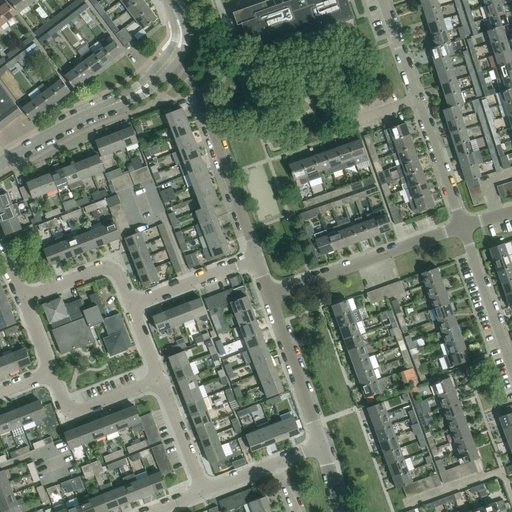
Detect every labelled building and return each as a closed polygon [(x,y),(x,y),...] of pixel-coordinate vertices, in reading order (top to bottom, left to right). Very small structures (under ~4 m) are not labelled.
[(28,5),(24,0),(11,0),(10,1),(9,0),(19,13),(19,12),(28,5)] [(128,10),(140,0),(120,0),(121,0),(128,10)] [(135,19),(149,9),(144,2),(144,3),(141,0),(140,0),(128,10),(135,19)] [(291,0),(284,3),(284,2),(282,3),(268,8),(265,2),(265,1),(233,12),(237,25),(241,24),(241,23),(242,23),(247,37),(246,37),(247,38),(262,33),(266,44),(266,43),(280,38),(280,39),(281,39),(281,38),(295,33),(297,39),(354,18),(347,0),(291,0)] [(437,0),(420,0),(424,12),(439,7),(437,0)] [(501,1),(485,6),(489,18),(504,13),(501,1)] [(7,2),(0,7),(0,13),(6,22),(16,14),(7,2)] [(66,15),(75,7),(72,3),(63,11),(66,15)] [(86,3),(76,11),(79,15),(79,14),(87,24),(92,20),(85,10),(89,7),(86,3)] [(105,12),(97,3),(93,6),(101,15),(105,12)] [(439,7),(424,12),(428,24),(443,19),(439,7)] [(149,9),(135,19),(143,29),(157,18),(151,12),(149,9)] [(56,22),(66,15),(63,11),(53,18),(56,22)] [(75,17),(79,15),(76,11),(66,18),(70,22),(70,21),(76,27),(80,23),(75,17)] [(112,22),(105,12),(101,15),(108,25),(112,22)] [(492,29),(487,31),(502,26),(508,24),(504,13),(489,18),(492,29)] [(47,29),(56,22),(53,18),(44,25),(47,29)] [(60,29),(70,22),(66,18),(57,25),(60,29)] [(443,19),(428,24),(431,36),(447,31),(443,19)] [(119,31),(112,22),(108,25),(115,34),(124,28),(119,31)] [(37,37),(47,29),(44,25),(34,33),(37,37)] [(50,36),(60,29),(57,25),(47,33),(50,36)] [(502,26),(487,31),(490,43),(506,38),(502,26)] [(129,34),(124,28),(115,34),(124,46),(132,39),(129,34)] [(447,31),(431,36),(435,47),(445,44),(451,42),(447,31)] [(56,44),(53,40),(50,36),(47,33),(38,40),(41,44),(45,41),(51,48),(56,44)] [(32,35),(22,43),(25,46),(34,39),(32,35)] [(110,36),(106,40),(108,43),(103,47),(113,59),(119,54),(118,54),(121,51),(122,52),(110,36)] [(506,38),(490,43),(494,55),(510,50),(506,38)] [(22,43),(12,50),(15,53),(25,46),(22,43)] [(34,43),(24,51),(27,55),(27,54),(33,62),(43,55),(37,47),(34,43)] [(435,47),(429,49),(433,61),(449,56),(445,44),(435,47)] [(113,59),(103,47),(94,54),(103,67),(109,62),(109,61),(112,59),(112,60),(113,59)] [(12,50),(6,55),(9,58),(15,53),(12,50)] [(511,56),(510,50),(494,55),(498,66),(511,61),(511,56)] [(23,58),(27,55),(24,51),(14,58),(17,62),(18,62),(22,66),(27,62),(23,58)] [(103,67),(94,54),(84,61),(93,74),(100,69),(99,68),(102,66),(103,67)] [(449,56),(433,61),(437,73),(453,68),(449,56)] [(8,69),(17,62),(14,58),(5,65),(8,69)] [(93,74),(84,61),(74,69),(84,81),(90,76),(92,73),(93,74)] [(498,67),(493,68),(496,80),(511,74),(511,61),(498,66),(498,67)] [(453,68),(437,73),(441,85),(456,80),(453,68)] [(83,81),(84,81),(74,69),(64,76),(74,88),(80,83),(83,80),(83,81)] [(511,74),(496,80),(500,92),(511,88),(511,74)] [(61,79),(51,86),(60,99),(60,98),(66,94),(70,91),(61,79)] [(456,80),(441,85),(444,97),(460,92),(456,80)] [(22,113),(15,103),(0,83),(0,114),(5,111),(10,107),(17,117),(22,113)] [(60,99),(51,86),(41,94),(51,106),(51,105),(56,101),(56,102),(60,99)] [(499,92),(495,93),(499,105),(503,104),(511,100),(511,88),(500,92),(499,92)] [(460,92),(444,97),(448,108),(458,105),(464,103),(460,92)] [(47,109),(51,106),(41,94),(32,101),(41,113),(46,108),(47,109)] [(511,100),(503,104),(507,116),(511,114),(511,100)] [(41,113),(32,101),(22,108),(31,121),(32,120),(31,120),(37,116),(41,113)] [(448,108),(442,110),(446,122),(462,117),(458,105),(448,108)] [(17,117),(10,107),(5,111),(12,120),(17,117)] [(166,115),(170,127),(187,120),(182,108),(166,115)] [(12,120),(5,111),(0,114),(7,124),(12,120)] [(462,117),(446,122),(450,134),(466,128),(462,117)] [(191,132),(187,120),(170,127),(175,138),(191,132)] [(392,135),(394,140),(409,135),(409,136),(405,124),(405,123),(384,131),(386,137),(392,135)] [(132,127),(120,132),(126,147),(138,142),(132,127)] [(466,128),(450,134),(454,146),(469,141),(466,128)] [(126,147),(120,132),(108,136),(114,152),(126,147)] [(196,144),(191,132),(175,138),(179,150),(196,144)] [(410,136),(409,135),(394,140),(388,142),(390,149),(397,147),(398,152),(414,147),(413,147),(409,136),(410,136)] [(114,152),(108,136),(96,141),(102,156),(114,152)] [(364,138),(368,149),(374,147),(370,136),(364,138)] [(348,144),(353,158),(356,165),(367,161),(360,139),(360,140),(349,144),(348,143),(348,144)] [(469,141),(454,146),(458,157),(473,152),(469,141)] [(200,156),(196,144),(179,150),(184,162),(200,156)] [(353,158),(348,144),(337,148),(336,148),(336,149),(344,169),(356,165),(353,158)] [(378,159),(374,147),(368,149),(372,161),(378,159)] [(414,147),(398,152),(392,154),(394,161),(401,159),(402,164),(403,164),(418,159),(417,159),(413,148),(414,147)] [(344,169),(336,149),(325,153),(325,152),(324,152),(325,153),(330,167),(335,165),(337,171),(344,169)] [(473,152),(458,157),(462,169),(477,164),(473,152)] [(330,167),(325,153),(313,157),(313,156),(313,157),(318,171),(323,169),(325,175),(332,173),(330,167)] [(98,155),(86,160),(92,175),(104,170),(98,155)] [(205,168),(200,156),(184,162),(188,174),(205,168)] [(318,171),(313,157),(302,161),(301,160),(301,161),(306,175),(309,181),(320,177),(318,171)] [(382,171),(378,159),(372,161),(376,173),(382,171)] [(418,159),(403,164),(402,164),(396,166),(399,173),(405,170),(407,176),(422,171),(422,170),(421,171),(417,159),(418,159)] [(92,175),(86,160),(74,164),(80,180),(92,175)] [(306,175),(301,161),(290,165),(290,164),(289,165),(294,180),(298,178),(300,184),(309,181),(306,175)] [(80,180),(74,164),(62,169),(68,184),(71,190),(83,185),(80,180)] [(477,164),(462,169),(466,181),(477,178),(481,176),(477,164)] [(141,168),(146,180),(151,178),(147,166),(141,168)] [(135,170),(140,182),(146,180),(141,168),(135,170)] [(209,179),(205,168),(188,174),(193,186),(209,179)] [(68,184),(62,169),(51,173),(57,189),(68,184)] [(130,173),(134,185),(140,182),(135,170),(130,173)] [(387,183),(382,171),(376,173),(381,185),(387,183)] [(422,171),(407,176),(400,178),(403,184),(409,182),(411,187),(426,182),(425,182),(421,171),(422,171)] [(57,189),(51,173),(39,178),(45,193),(57,189)] [(128,173),(122,175),(127,188),(133,185),(128,173)] [(127,188),(122,175),(117,178),(121,190),(127,188)] [(373,177),(361,181),(363,187),(375,183),(373,177)] [(45,193),(39,178),(27,182),(33,198),(45,193)] [(116,192),(121,190),(117,178),(111,180),(116,192)] [(477,178),(466,181),(467,187),(479,183),(477,178)] [(214,191),(209,179),(193,186),(197,197),(214,191)] [(363,187),(361,181),(350,185),(352,191),(363,187)] [(429,194),(425,183),(426,183),(426,182),(411,187),(405,189),(409,201),(430,194),(429,194)] [(391,194),(387,183),(381,185),(385,197),(391,194)] [(479,183),(467,187),(469,193),(481,190),(479,183)] [(508,183),(502,184),(506,196),(511,194),(508,183)] [(502,184),(497,186),(500,198),(506,196),(502,184)] [(352,191),(350,185),(338,189),(340,195),(352,191)] [(19,188),(24,200),(30,198),(25,186),(19,188)] [(377,186),(365,191),(367,197),(379,192),(377,186)] [(159,192),(162,197),(174,193),(171,187),(159,192)] [(340,195),(338,189),(326,193),(328,199),(340,195)] [(481,190),(469,193),(471,200),(483,196),(481,190)] [(218,203),(214,191),(197,197),(202,209),(212,205),(218,203)] [(367,197),(365,191),(353,195),(355,201),(367,197)] [(0,195),(0,209),(12,205),(7,193),(0,195)] [(176,199),(174,193),(162,197),(164,203),(176,199)] [(328,199),(326,193),(314,198),(316,203),(328,199)] [(395,206),(391,194),(385,197),(389,208),(395,206)] [(430,194),(409,201),(411,208),(417,206),(419,211),(434,206),(433,206),(429,195),(430,194)] [(355,201),(353,195),(341,199),(343,205),(355,201)] [(483,196),(471,200),(474,206),(485,202),(483,196)] [(86,197),(75,201),(77,207),(89,202),(86,197)] [(316,203),(314,198),(302,202),(304,208),(316,203)] [(77,207),(75,201),(74,199),(62,203),(66,211),(77,207)] [(105,199),(93,204),(95,209),(107,205),(105,199)] [(343,205),(341,199),(330,203),(332,209),(343,205)] [(108,208),(111,214),(123,210),(120,203),(108,208)] [(332,209),(330,203),(318,207),(320,213),(332,209)] [(95,209),(93,204),(84,207),(87,213),(95,209)] [(17,217),(12,205),(0,209),(0,219),(1,223),(17,217)] [(216,217),(212,205),(202,209),(195,211),(200,223),(216,217)] [(397,212),(395,206),(389,208),(395,224),(403,221),(399,211),(397,212)] [(168,214),(171,221),(176,219),(171,207),(166,209),(168,214)] [(314,216),(320,213),(318,207),(300,214),(303,221),(314,217),(314,216)] [(79,209),(70,213),(72,218),(81,215),(79,209)] [(375,219),(380,234),(381,234),(380,233),(392,229),(392,230),(385,209),(373,213),(375,219)] [(125,216),(123,210),(111,214),(113,221),(125,216)] [(72,218),(70,213),(61,216),(63,222),(72,218)] [(380,234),(375,219),(373,213),(366,215),(368,221),(363,223),(369,238),(369,237),(380,233),(380,234)] [(116,227),(128,222),(125,216),(113,221),(114,222),(116,227)] [(21,229),(17,217),(1,223),(6,235),(21,229)] [(221,229),(216,217),(200,223),(204,235),(221,229)] [(369,238),(363,223),(361,217),(354,219),(357,225),(352,227),(351,227),(357,242),(357,241),(368,237),(368,238),(369,238)] [(56,218),(47,222),(49,227),(58,224),(56,218)] [(357,242),(351,227),(352,227),(349,221),(343,224),(345,230),(340,231),(340,232),(345,246),(356,242),(357,242)] [(49,227),(47,222),(38,225),(40,231),(49,227)] [(118,233),(116,227),(114,222),(102,226),(108,242),(120,237),(118,233)] [(130,229),(128,222),(116,227),(118,233),(130,229)] [(158,225),(162,237),(167,235),(163,223),(158,225)] [(326,230),(328,236),(333,251),(334,251),(333,250),(345,246),(345,247),(345,246),(340,232),(340,231),(338,225),(326,230)] [(108,242),(102,226),(91,231),(97,247),(108,242)] [(133,235),(130,229),(118,233),(120,237),(121,240),(125,238),(133,235)] [(225,241),(221,229),(204,235),(209,247),(225,241)] [(333,251),(328,236),(326,230),(308,236),(315,254),(315,253),(320,251),(321,255),(322,255),(322,254),(333,250),(333,251)] [(97,247),(91,231),(79,235),(85,251),(97,247)] [(140,232),(133,235),(125,238),(130,250),(145,244),(140,232)] [(85,251),(79,235),(68,240),(74,255),(85,251)] [(172,247),(167,235),(162,237),(167,249),(172,247)] [(74,255),(68,240),(56,244),(62,260),(74,255)] [(230,253),(225,241),(209,247),(213,259),(230,253)] [(504,243),(489,249),(493,261),(508,255),(504,243)] [(62,260),(56,244),(44,249),(50,265),(62,260)] [(150,256),(145,244),(130,250),(134,262),(150,256)] [(176,259),(172,247),(167,249),(171,259),(167,261),(167,260),(160,262),(161,265),(171,261),(176,259)] [(184,256),(189,268),(194,266),(190,254),(184,256)] [(511,264),(508,255),(493,261),(497,272),(511,266),(511,264)] [(139,274),(154,268),(150,256),(134,262),(139,274)] [(181,271),(176,259),(171,261),(176,273),(181,271)] [(511,266),(497,272),(501,284),(511,280),(511,266)] [(421,273),(425,285),(441,279),(437,267),(421,273)] [(159,280),(154,268),(139,274),(143,286),(159,280)] [(236,276),(229,279),(232,287),(239,284),(236,276)] [(445,291),(441,279),(425,285),(429,296),(445,291)] [(511,280),(501,284),(505,296),(511,293),(511,280)] [(400,281),(395,283),(399,294),(405,292),(400,281)] [(399,294),(395,283),(389,285),(393,296),(399,294)] [(393,296),(389,285),(383,287),(387,298),(393,296)] [(251,308),(247,297),(247,296),(243,286),(233,290),(237,300),(231,302),(230,303),(231,303),(235,314),(251,308)] [(387,298),(383,287),(378,289),(382,300),(387,298)] [(237,300),(233,290),(232,288),(226,290),(231,302),(237,300)] [(382,300),(378,289),(372,291),(376,302),(380,301),(382,300)] [(231,302),(226,290),(221,292),(225,304),(230,303),(231,302)] [(376,302),(372,291),(366,293),(370,304),(376,302)] [(449,302),(445,291),(429,296),(433,308),(449,302)] [(106,319),(108,324),(109,323),(107,317),(97,292),(89,296),(93,306),(85,310),(81,299),(64,305),(61,298),(43,305),(50,323),(51,323),(53,329),(52,330),(54,330),(57,339),(59,340),(60,342),(59,344),(63,353),(61,354),(61,355),(95,341),(89,326),(102,321),(103,322),(103,320),(106,319)] [(225,304),(221,292),(215,295),(220,307),(225,304)] [(220,307),(215,295),(210,297),(214,309),(220,307)] [(214,309),(210,297),(204,299),(209,311),(214,309)] [(200,298),(189,303),(194,318),(198,316),(203,322),(209,320),(206,313),(200,298)] [(0,315),(11,311),(6,299),(0,301),(0,315)] [(331,305),(336,317),(352,311),(347,300),(331,305)] [(453,314),(449,302),(433,308),(437,319),(453,314)] [(194,318),(189,303),(177,307),(182,322),(194,318)] [(182,322),(177,307),(165,312),(172,331),(184,326),(182,322)] [(403,319),(399,307),(394,309),(398,321),(403,319)] [(256,320),(251,308),(235,314),(240,326),(256,320)] [(358,309),(352,311),(336,317),(340,329),(356,323),(362,320),(358,309)] [(0,328),(15,322),(11,311),(0,315),(0,328)] [(172,331),(165,312),(153,316),(159,332),(166,329),(168,336),(173,334),(172,331)] [(107,317),(109,323),(108,324),(108,325),(110,324),(111,329),(106,331),(109,337),(104,339),(110,356),(127,349),(127,348),(132,347),(119,313),(113,316),(113,317),(110,319),(109,317),(108,318),(107,317)] [(457,325),(453,314),(437,319),(441,331),(457,325)] [(260,332),(256,320),(240,326),(244,338),(260,332)] [(360,334),(356,323),(340,329),(344,340),(360,334)] [(7,329),(9,335),(18,331),(16,325),(7,329)] [(461,337),(457,325),(441,331),(436,333),(438,338),(443,336),(446,342),(461,337)] [(397,327),(389,330),(392,336),(394,335),(400,333),(397,327)] [(265,343),(260,332),(244,338),(249,350),(265,343)] [(364,346),(360,334),(344,340),(348,352),(364,346)] [(466,348),(461,337),(446,342),(450,354),(466,348)] [(412,342),(407,344),(411,355),(421,351),(417,340),(412,342)] [(269,355),(265,343),(249,350),(253,361),(269,355)] [(180,350),(178,345),(166,349),(168,354),(180,350)] [(368,357),(364,346),(348,352),(353,363),(368,357)] [(470,360),(466,348),(450,354),(454,366),(470,360)] [(25,349),(13,353),(19,368),(31,364),(25,349)] [(169,357),(173,369),(189,363),(184,351),(169,357)] [(19,368),(13,353),(2,358),(8,373),(19,368)] [(221,364),(216,353),(211,355),(214,361),(211,362),(213,367),(221,364)] [(274,367),(269,355),(253,361),(258,373),(274,367)] [(374,355),(368,357),(353,363),(357,374),(373,369),(379,366),(374,355)] [(193,375),(189,363),(173,369),(178,381),(193,375)] [(278,379),(274,367),(258,373),(262,385),(278,379)] [(377,380),(373,369),(357,374),(361,386),(377,380)] [(198,387),(193,375),(178,381),(182,393),(198,387)] [(433,383),(438,395),(454,389),(449,377),(433,383)] [(384,378),(377,380),(361,386),(365,398),(366,398),(372,395),(388,389),(384,378)] [(283,390),(278,379),(262,385),(267,396),(267,397),(283,391),(283,390)] [(203,385),(198,387),(182,393),(187,405),(207,397),(203,385)] [(227,395),(229,402),(234,400),(230,388),(225,390),(227,395)] [(458,400),(454,389),(438,395),(442,406),(458,400)] [(404,402),(406,407),(411,405),(406,393),(402,395),(404,402)] [(372,395),(366,398),(368,403),(374,401),(372,395)] [(211,408),(207,397),(187,405),(192,416),(207,410),(211,408)] [(238,408),(234,400),(229,402),(233,410),(238,408)] [(414,404),(418,415),(423,413),(421,408),(425,407),(427,406),(425,400),(419,402),(414,404)] [(462,412),(458,400),(442,406),(446,418),(462,412)] [(40,401),(28,405),(34,420),(46,416),(40,401)] [(367,408),(371,420),(387,414),(383,402),(367,408)] [(34,420),(28,405),(17,410),(22,425),(34,420)] [(415,416),(411,405),(406,407),(408,412),(410,418),(415,416)] [(135,406),(123,411),(129,426),(141,421),(139,417),(135,406)] [(22,425),(17,410),(5,414),(11,429),(22,425)] [(212,422),(207,410),(192,416),(196,428),(212,422)] [(129,426),(123,411),(111,415),(117,430),(129,426)] [(466,424),(462,412),(446,418),(450,429),(466,424)] [(511,412),(499,417),(503,429),(511,425),(511,412)] [(141,423),(153,418),(151,413),(139,417),(141,421),(141,423)] [(427,425),(423,413),(418,415),(422,426),(427,425)] [(0,433),(11,429),(5,414),(0,416),(0,433)] [(391,425),(387,414),(371,420),(375,431),(391,425)] [(117,430),(111,415),(100,420),(105,435),(117,430)] [(300,433),(293,416),(281,421),(288,437),(300,433)] [(418,423),(415,416),(410,418),(410,419),(408,420),(410,426),(418,423)] [(143,428),(155,424),(153,418),(141,423),(143,428)] [(105,435),(100,420),(88,424),(94,439),(105,435)] [(218,420),(212,422),(196,428),(201,440),(216,434),(222,431),(218,420)] [(288,437),(281,421),(269,426),(276,442),(288,437)] [(94,439),(88,424),(77,429),(82,444),(87,442),(90,449),(97,447),(94,439)] [(157,429),(155,424),(143,428),(145,433),(157,429)] [(471,435),(466,424),(450,429),(455,441),(471,435)] [(242,432),(239,425),(234,427),(236,434),(242,432)] [(396,437),(391,425),(375,431),(380,442),(396,437)] [(422,427),(427,438),(431,436),(427,425),(422,427)] [(511,438),(511,425),(503,429),(507,440),(511,438)] [(276,442),(269,426),(258,430),(264,447),(276,442)] [(82,444),(77,429),(65,433),(70,448),(82,444)] [(147,439),(159,434),(157,429),(145,433),(147,439)] [(264,447),(258,430),(246,435),(252,451),(264,447)] [(162,441),(159,434),(147,439),(148,439),(150,445),(162,441)] [(221,445),(216,434),(201,440),(205,451),(221,445)] [(475,447),(471,435),(455,441),(459,452),(475,447)] [(427,438),(431,450),(436,448),(431,436),(427,438)] [(51,437),(42,440),(44,446),(53,442),(51,437)] [(243,451),(248,449),(243,437),(238,439),(243,451)] [(400,448),(396,437),(380,442),(384,454),(400,448)] [(148,439),(136,444),(138,450),(150,445),(148,439)] [(44,446),(42,440),(33,444),(35,449),(44,446)] [(151,448),(153,454),(165,449),(163,443),(151,448)] [(138,450),(136,444),(127,448),(129,453),(138,450)] [(225,457),(221,445),(205,451),(210,463),(225,457)] [(28,446),(19,449),(21,455),(30,451),(28,446)] [(479,458),(475,447),(459,452),(463,464),(467,462),(473,460),(479,458)] [(404,460),(400,448),(384,454),(388,466),(404,460)] [(433,456),(435,461),(440,459),(436,448),(431,450),(433,456)] [(21,455),(19,449),(10,453),(12,458),(21,455)] [(122,449),(113,453),(115,459),(124,455),(122,449)] [(148,449),(139,453),(141,458),(150,455),(148,449)] [(167,455),(165,449),(153,454),(155,459),(167,455)] [(115,459),(113,453),(103,457),(106,462),(115,459)] [(141,458),(139,453),(130,456),(132,462),(141,458)] [(157,464),(169,460),(167,455),(155,459),(157,464)] [(125,458),(116,462),(118,467),(127,464),(125,458)] [(99,459),(90,463),(92,469),(93,469),(102,465),(99,459)] [(441,459),(440,459),(435,461),(439,473),(445,471),(441,459)] [(171,465),(169,460),(157,464),(159,470),(171,465)] [(408,471),(404,460),(388,466),(393,477),(408,471)] [(477,472),(473,460),(467,462),(471,474),(477,472)] [(27,465),(30,474),(36,471),(33,462),(27,465)] [(118,467),(116,462),(107,465),(109,471),(114,469),(115,474),(120,472),(118,467)] [(471,474),(467,462),(463,464),(462,465),(466,476),(471,474)] [(92,469),(90,463),(81,466),(84,473),(92,469)] [(104,471),(102,465),(93,469),(94,473),(95,475),(99,487),(104,485),(99,473),(104,471)] [(173,471),(171,465),(159,470),(160,472),(162,476),(173,471)] [(466,476),(462,465),(456,467),(460,478),(466,476)] [(460,478),(456,467),(450,469),(455,480),(460,478)] [(95,475),(94,473),(93,469),(92,469),(84,473),(86,478),(95,475)] [(455,480),(450,469),(445,471),(449,482),(455,480)] [(0,471),(0,485),(8,482),(4,470),(0,471)] [(40,480),(36,471),(30,474),(31,474),(21,478),(23,484),(33,480),(34,483),(40,480)] [(413,483),(408,471),(393,477),(397,489),(402,487),(408,484),(413,483)] [(449,482),(445,471),(439,473),(443,484),(449,482)] [(166,487),(162,476),(160,472),(149,477),(155,492),(166,487)] [(436,474),(431,476),(435,487),(441,485),(436,474)] [(79,476),(70,480),(74,490),(75,492),(78,499),(82,497),(81,495),(77,484),(81,482),(79,476)] [(435,487),(431,476),(425,478),(429,489),(435,487)] [(155,492),(149,477),(137,481),(143,496),(155,492)] [(429,489),(425,478),(419,480),(424,491),(429,489)] [(74,490),(70,480),(61,483),(64,489),(66,488),(68,493),(74,490)] [(424,491),(419,480),(414,482),(418,494),(424,491)] [(143,496),(137,481),(126,486),(132,501),(143,496)] [(0,498),(13,494),(8,482),(0,485),(0,498)] [(418,494),(414,482),(413,483),(408,484),(412,496),(418,494)] [(412,496),(408,484),(402,487),(407,498),(412,496)] [(36,488),(39,497),(45,494),(42,485),(36,488)] [(55,485),(46,489),(48,495),(58,491),(55,485)] [(132,501),(126,486),(114,490),(120,505),(132,501)] [(252,488),(246,490),(251,502),(257,500),(252,488)] [(120,505),(114,490),(103,495),(108,510),(120,505)] [(251,502),(246,490),(241,492),(245,504),(249,503),(251,502)] [(245,504),(241,492),(235,494),(240,506),(245,504)] [(15,501),(13,494),(0,498),(0,505),(2,511),(24,503),(22,498),(15,501)] [(49,503),(45,494),(39,497),(43,506),(49,503)] [(240,506),(235,494),(229,496),(234,508),(240,506)] [(103,511),(108,510),(103,495),(91,499),(96,511),(103,511)] [(453,495),(442,499),(444,504),(455,500),(453,495)] [(234,508),(229,496),(224,499),(229,511),(234,508)] [(257,500),(251,502),(249,503),(252,511),(261,511),(270,508),(266,497),(257,500)] [(96,511),(91,499),(79,504),(82,511),(96,511)] [(225,511),(229,511),(224,499),(218,501),(222,511),(225,511)] [(444,504),(442,499),(430,503),(432,508),(444,504)] [(503,500),(484,507),(485,511),(498,511),(499,511),(506,509),(503,500)] [(24,503),(2,511),(19,511),(17,505),(24,503)]
